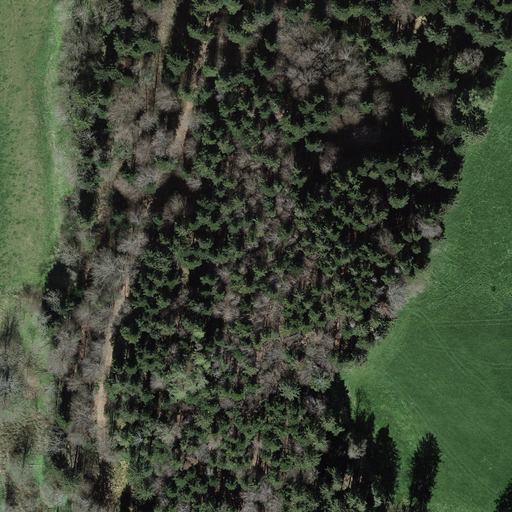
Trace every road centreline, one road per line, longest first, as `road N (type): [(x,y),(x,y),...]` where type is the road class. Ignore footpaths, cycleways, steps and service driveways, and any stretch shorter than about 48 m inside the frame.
road 1 (track): [(111,511),(101,452),(111,347),(222,0)]
road 2 (track): [(173,0),(139,124),(77,294)]
road 3 (track): [(327,0),(402,25),(428,20),(448,0)]
